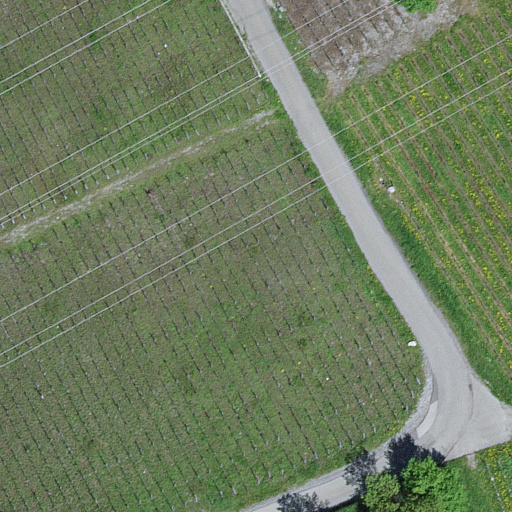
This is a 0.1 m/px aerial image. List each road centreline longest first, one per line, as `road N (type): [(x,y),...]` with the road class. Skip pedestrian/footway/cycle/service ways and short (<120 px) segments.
road 1 (unclassified): [(244,0),(437,348),(450,404)]
road 2 (unclassified): [(287,511),(410,459),(450,404)]
